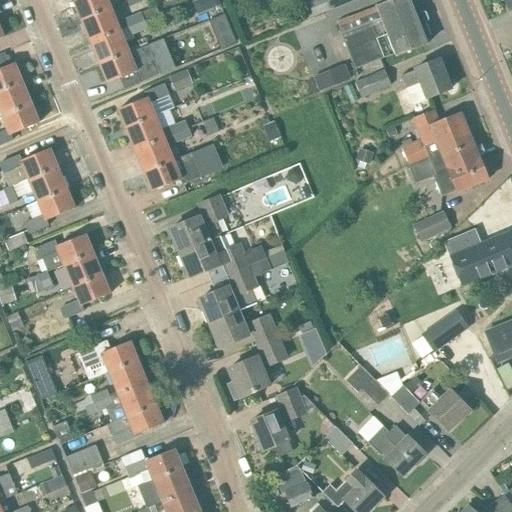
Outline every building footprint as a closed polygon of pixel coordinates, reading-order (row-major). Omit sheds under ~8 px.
[(74,0),(82,21),(113,8),(109,0),(74,0)] [(330,0),(307,0),(313,13),(333,6),(330,0)] [(377,6),(339,22),(356,69),(396,53),(397,56),(427,44),(426,41),(432,39),(418,3),(412,5),(410,0),(390,0),(377,5),(377,6)] [(113,8),(82,21),(91,41),(121,29),(113,8)] [(127,18),(125,18),(128,26),(144,19),(141,13),(141,12),(127,18)] [(210,20),(215,33),(221,48),(222,49),(237,43),(230,27),(225,14),(210,20)] [(121,29),(91,41),(100,65),(131,52),(126,41),(133,38),(131,34),(148,27),(144,19),(128,26),(121,29)] [(131,52),(100,65),(108,82),(137,70),(141,82),(161,74),(149,45),(131,52)] [(416,70),(401,76),(412,103),(450,88),(439,58),(415,67),(416,70)] [(0,90),(21,82),(13,63),(0,68),(0,90)] [(346,66),(314,78),(320,93),(351,80),(346,66)] [(385,69),(355,82),(362,98),(391,85),(385,69)] [(188,70),(170,77),(175,90),(193,83),(188,70)] [(31,104),(21,82),(0,90),(0,111),(2,116),(31,104)] [(170,112),(170,111),(175,108),(165,83),(143,91),(146,98),(119,110),(127,130),(170,112)] [(8,130),(0,132),(0,144),(12,140),(10,135),(38,123),(31,104),(2,116),(8,130)] [(422,138),(401,147),(409,166),(408,167),(415,183),(433,176),(442,197),(457,190),(488,178),(472,140),(461,112),(439,121),(434,110),(414,118),(422,138)] [(127,130),(135,150),(165,138),(172,135),(189,128),(186,120),(175,124),(170,112),(127,130)] [(214,117),(203,122),(209,136),(220,131),(214,117)] [(274,122),(264,126),(270,141),(280,137),(274,122)] [(393,125),(385,128),(389,136),(397,133),(393,125)] [(189,128),(172,135),(176,144),(184,140),(192,137),(189,128)] [(165,138),(135,150),(140,161),(144,173),(174,160),(169,149),(165,138)] [(360,147),(357,159),(368,162),(372,151),(360,147)] [(19,155),(0,162),(0,164),(4,175),(9,186),(3,189),(4,191),(58,169),(50,149),(22,161),(19,155)] [(174,160),(144,173),(152,191),(181,179),(183,184),(202,176),(192,153),(174,160)] [(290,169),(288,175),(291,180),(296,182),(302,180),(304,174),(301,169),(296,167),(290,169)] [(58,169),(4,191),(9,205),(19,201),(17,197),(33,190),(38,200),(66,189),(58,169)] [(307,183),(299,187),(304,198),(312,194),(307,183)] [(66,189),(38,200),(38,202),(27,206),(32,219),(23,223),(28,234),(48,225),(46,220),(74,208),(66,189)] [(210,241),(221,236),(222,236),(216,222),(230,216),(220,195),(198,204),(203,216),(171,230),(181,254),(210,241)] [(451,230),(444,213),(414,227),(421,244),(451,230)] [(9,251),(28,243),(24,232),(4,240),(9,251)] [(450,256),(462,285),(511,264),(511,237),(510,232),(450,256)] [(55,240),(35,248),(39,260),(42,258),(48,273),(65,266),(91,256),(94,255),(86,235),(57,246),(55,240)] [(221,236),(210,241),(181,254),(190,277),(224,262),(229,273),(266,257),(267,257),(262,245),(243,253),(239,245),(227,250),(221,236)] [(91,256),(65,266),(73,286),(102,274),(94,255),(91,256)] [(239,312),(257,304),(252,291),(259,288),(255,277),(271,270),(267,257),(266,257),(229,273),(227,274),(232,286),(200,299),(210,324),(239,312)] [(48,273),(39,277),(45,291),(54,287),(48,273)] [(79,300),(59,308),(64,320),(84,312),(81,306),(110,294),(102,274),(73,286),(79,300)] [(11,289),(0,292),(0,298),(2,305),(15,301),(11,289)] [(24,324),(18,310),(8,315),(13,329),(24,324)] [(254,334),(258,344),(277,335),(269,316),(245,326),(239,312),(210,324),(221,348),(254,334)] [(450,315),(423,334),(435,352),(462,333),(450,315)] [(498,360),(511,354),(511,321),(486,332),(498,360)] [(24,335),(19,345),(27,349),(32,340),(24,335)] [(234,382),(228,384),(235,400),(241,397),(241,398),(256,392),(271,385),(267,376),(263,367),(267,365),(268,366),(277,361),(287,357),(282,346),(277,335),(258,344),(263,355),(259,356),(258,356),(243,362),(228,369),(234,382)] [(101,352),(81,360),(85,372),(106,364),(109,372),(137,361),(130,343),(102,354),(101,352)] [(42,356),(26,362),(41,399),(58,393),(42,356)] [(137,361),(109,372),(118,394),(146,383),(137,361)] [(369,393),(378,384),(360,365),(347,378),(359,390),(362,387),(369,393)] [(408,380),(403,385),(410,392),(415,388),(408,380)] [(110,397),(95,404),(98,412),(107,409),(112,422),(154,405),(146,383),(118,394),(110,397)] [(388,394),(378,384),(369,393),(379,403),(388,394)] [(409,414),(420,402),(410,392),(403,385),(391,396),(409,414)] [(315,407),(306,399),(303,396),(300,398),(296,389),(296,388),(277,396),(282,408),(251,421),(263,451),(274,447),(279,457),(294,451),(289,440),(282,423),(306,413),(306,411),(315,407)] [(96,393),(92,395),(95,404),(95,403),(110,397),(107,389),(96,393)] [(448,430),(471,408),(453,389),(443,398),(434,390),(422,401),(431,410),(430,412),(448,430)] [(112,422),(108,423),(116,445),(135,437),(134,435),(162,424),(154,405),(112,422)] [(5,408),(0,410),(0,423),(10,420),(5,408)] [(10,420),(0,423),(0,437),(15,431),(10,420)] [(67,421),(53,426),(61,445),(74,439),(67,421)] [(407,436),(406,437),(395,426),(389,432),(384,426),(368,442),(385,458),(384,459),(402,476),(425,453),(407,436)] [(342,455),(353,444),(336,427),(325,438),(342,455)] [(96,445),(67,457),(74,475),(104,464),(96,445)] [(32,469),(56,459),(52,448),(27,458),(32,469)] [(142,449),(122,458),(130,477),(150,469),(155,480),(179,472),(183,470),(175,450),(147,461),(142,449)] [(304,462),(301,470),(312,474),(315,466),(304,462)] [(90,470),(74,477),(81,494),(92,490),(97,488),(90,470)] [(155,480),(138,487),(147,509),(154,506),(164,502),(191,491),(183,470),(179,472),(155,480)] [(323,492),(334,503),(338,507),(345,501),(356,511),(365,511),(382,495),(364,478),(363,479),(355,471),(346,480),(337,490),(330,484),(323,492)] [(0,503),(9,500),(8,498),(19,494),(14,484),(13,484),(8,474),(0,477),(0,503)] [(63,477),(41,487),(44,496),(67,486),(63,477)] [(291,509),(316,499),(308,481),(284,491),(291,509)] [(511,511),(511,489),(489,504),(498,511),(511,511)] [(81,494),(86,508),(98,503),(92,490),(81,494)] [(191,491),(164,502),(167,511),(197,511),(200,511),(191,491)] [(9,500),(0,503),(0,511),(31,511),(28,505),(14,511),(9,500)] [(98,503),(86,508),(88,511),(99,511),(101,511),(98,503)]
